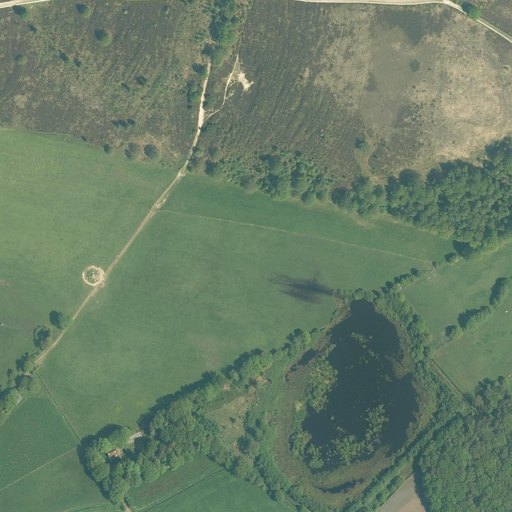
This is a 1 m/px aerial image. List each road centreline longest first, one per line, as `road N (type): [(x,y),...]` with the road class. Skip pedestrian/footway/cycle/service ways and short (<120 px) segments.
road 1 (track): [(0,404),(176,181),(200,125)]
road 2 (track): [(200,125),(226,0)]
